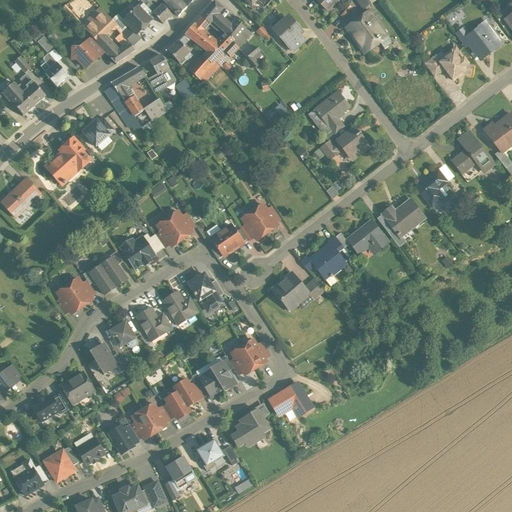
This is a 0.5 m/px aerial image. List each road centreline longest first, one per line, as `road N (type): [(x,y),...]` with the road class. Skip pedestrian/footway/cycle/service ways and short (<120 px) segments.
road 1 (residential): [(27,511),(167,451),(262,393),(281,372),(280,361),(266,329),(205,258),(187,258),(104,307),(64,362),(0,412)]
road 2 (tertiary): [(204,0),(144,56),(44,121),(0,161)]
road 3 (residential): [(408,155),(287,0)]
road 4 (residential): [(265,269),(408,155)]
road 5 (residential): [(408,155),(511,74)]
